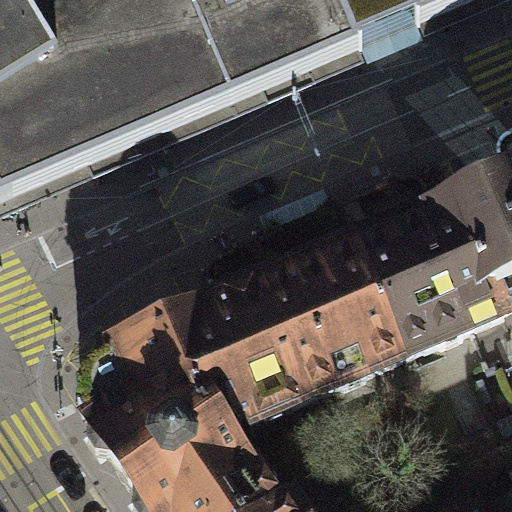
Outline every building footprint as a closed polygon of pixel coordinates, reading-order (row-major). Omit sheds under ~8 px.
[(0,0),(0,92),(47,71),(10,11),(25,2),(23,0),(0,0)] [(23,0),(25,2),(10,11),(47,71),(0,92),(0,204),(476,0),(23,0)] [(511,181),(474,198),(453,206),(502,320),(511,316),(511,181)] [(502,320),(453,206),(354,248),(403,362),(432,350),(442,353),(460,346),(462,337),(502,320)] [(403,362),(354,248),(256,290),(305,404),(335,391),(344,395),(365,386),(367,377),(403,362)] [(305,404),(256,290),(218,306),(108,354),(108,359),(93,369),(81,393),(85,416),(138,500),(146,511),(264,511),(274,505),(223,431),(245,420),(252,429),(305,404)] [(274,505),(264,511),(295,511),(286,498),(274,505)]
